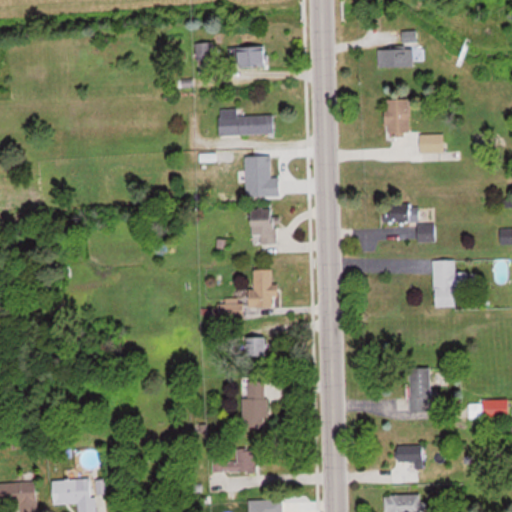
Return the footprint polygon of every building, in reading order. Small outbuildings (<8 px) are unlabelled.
[(403,45),(419,45),(419,32),(403,32),(403,45)] [(215,44),(191,45),(192,60),(215,59),(215,44)] [(235,48),(235,67),(270,67),(270,48),(235,48)] [(380,50),(380,68),(416,68),(416,50),(380,50)] [(413,100),(389,100),(389,136),(413,136),(413,100)] [(278,134),(277,115),(243,116),(243,110),(221,110),(221,136),(278,134)] [(446,152),(446,135),(424,135),(424,152),(446,152)] [(252,159),(252,173),(274,173),(274,159),(252,159)] [(422,207),(386,208),(386,224),(419,223),(420,242),(439,242),(438,223),(423,223),(422,207)] [(280,253),(280,213),(256,213),(256,253),(280,253)] [(461,307),(461,286),(474,286),(473,272),(459,272),(459,260),(437,260),(438,307),(461,307)] [(254,270),(254,307),(282,307),(281,284),(276,284),(276,269),(254,270)] [(253,338),(254,359),(270,359),(269,337),(253,338)] [(433,366),(413,366),(413,408),(433,408),(433,366)] [(245,425),(271,424),(270,381),(244,382),(245,425)] [(399,469),(429,469),(429,445),(399,445),(399,469)] [(215,472),(264,471),(263,446),(214,447),(215,472)] [(81,504),(81,511),(98,511),(96,478),(54,481),(56,506),(81,504)] [(1,482),(1,511),(39,511),(39,482),(1,482)] [(425,511),(425,494),(386,495),(386,511),(425,511)]
